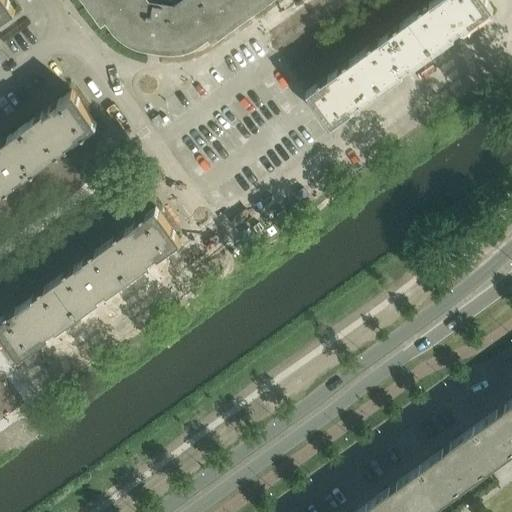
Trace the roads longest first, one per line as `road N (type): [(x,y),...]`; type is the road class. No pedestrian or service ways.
road 1 (secondary): [(511,250),(158,511)]
road 2 (secondary): [(198,511),(511,284)]
road 3 (residential): [(217,234),(511,22)]
road 4 (residential): [(280,511),(446,390),(511,355)]
road 5 (residential): [(71,30),(217,234)]
road 6 (residential): [(27,371),(217,234)]
